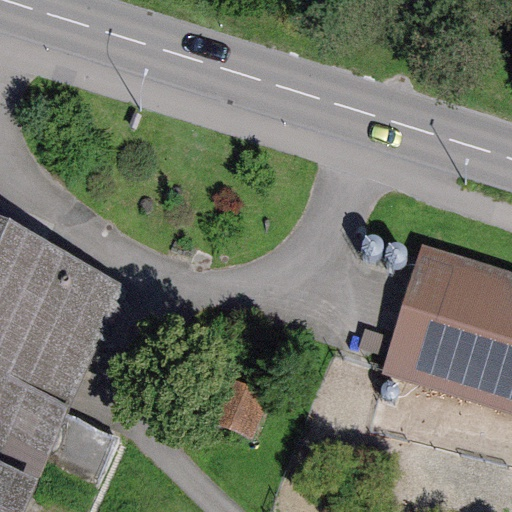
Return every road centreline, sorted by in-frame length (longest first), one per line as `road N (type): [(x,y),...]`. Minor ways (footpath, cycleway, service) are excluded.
road 1 (secondary): [(511,161),(0,2)]
road 2 (track): [(0,150),(150,295),(133,359),(145,423),(231,511)]
road 3 (track): [(150,295),(281,288),(392,125)]
